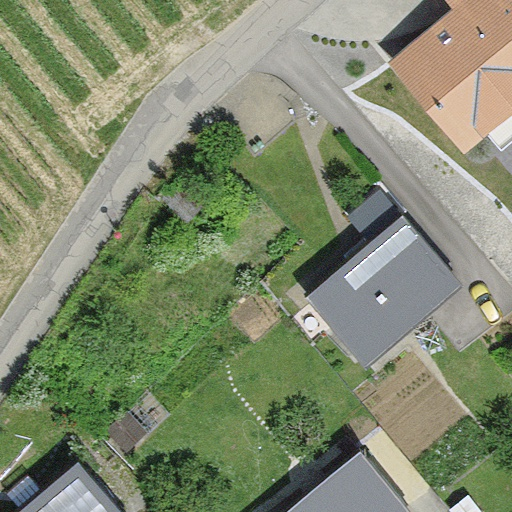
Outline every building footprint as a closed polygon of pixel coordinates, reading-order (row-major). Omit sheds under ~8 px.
[(464,138),(511,98),(511,8),(505,0),(454,0),(462,9),(400,61),(464,138)] [(254,226),(215,186),(190,210),(119,317),(150,349),(241,261),(230,250),(254,226)] [(401,213),(307,293),(356,351),(394,318),(403,328),(459,280),(401,213)] [(281,511),(411,511),(359,449),(281,511)] [(122,511),(77,458),(14,511),(122,511)]
